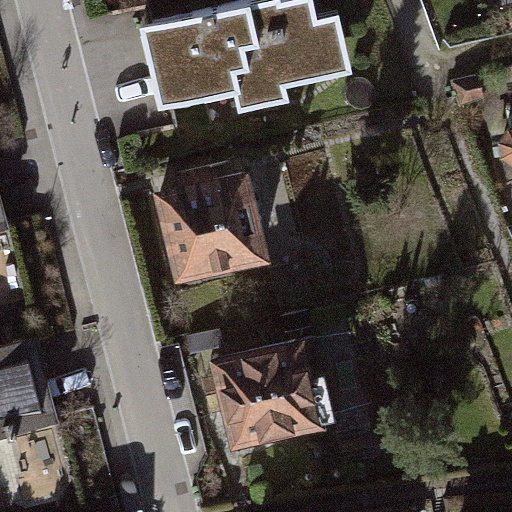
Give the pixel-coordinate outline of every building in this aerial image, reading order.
[(330,0),(285,0),(134,36),(152,114),(347,67),(330,0)] [(247,178),(155,200),(177,294),(270,272),(247,178)] [(0,305),(28,302),(20,238),(0,241),(0,305)] [(303,337),(199,363),(221,449),(325,423),(303,337)] [(22,349),(0,354),(0,437),(40,428),(22,349)]
